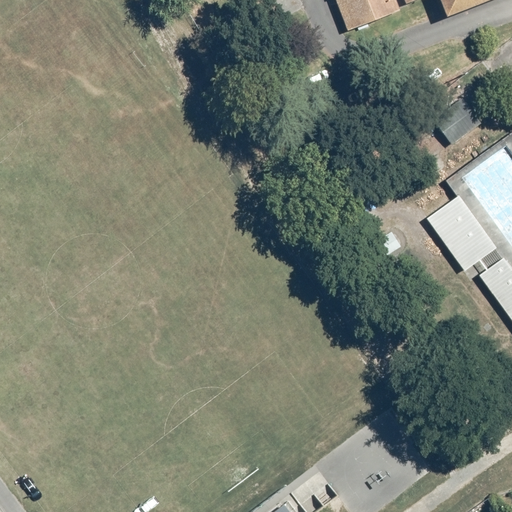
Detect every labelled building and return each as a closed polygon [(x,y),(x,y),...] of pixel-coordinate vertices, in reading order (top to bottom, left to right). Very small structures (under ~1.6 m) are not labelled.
[(313,0),(327,36),(415,3),(421,16),(470,0),(313,0)] [(486,242),(448,188),(411,215),(450,268),(486,242)] [(511,337),(511,286),(488,254),(459,274),(508,341),(511,337)] [(318,511),(338,496),(317,470),(289,493),(304,511),(318,511)] [(22,511),(13,499),(0,509),(0,511),(22,511)]
